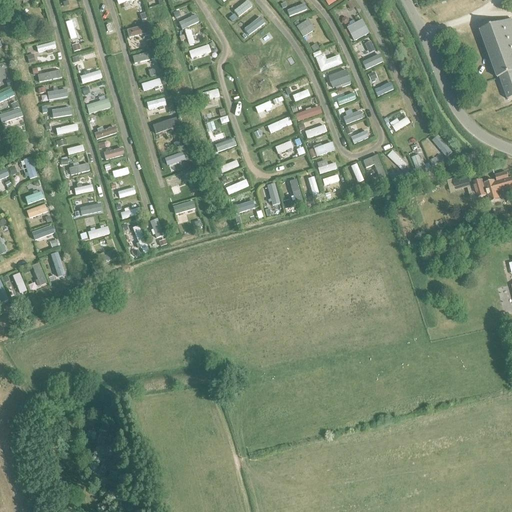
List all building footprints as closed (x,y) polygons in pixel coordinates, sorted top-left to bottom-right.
[(323,0),(322,1),(327,8),(340,0),(323,0)] [(350,0),(345,3),(349,10),(354,7),(350,0)] [(248,1),(233,13),(237,18),(252,6),(248,1)] [(300,3),(283,9),(285,15),(302,8),(300,3)] [(264,17),(248,29),(253,35),(269,23),(264,17)] [(176,27),(179,33),(198,24),(195,18),(176,27)] [(362,18),(347,26),(354,40),(369,32),(362,18)] [(307,20),(295,28),(302,38),(313,31),(307,20)] [(511,21),(511,20),(480,31),(488,55),(497,79),(499,78),(507,100),(511,98),(511,21)] [(71,23),(64,25),(70,42),(76,40),(71,23)] [(148,27),(126,33),(128,40),(150,34),(148,27)] [(230,27),(224,31),(235,47),(241,43),(233,32),(235,31),(233,28),(231,29),(230,27)] [(184,34),(188,48),(194,46),(190,32),(184,34)] [(116,38),(110,40),(113,51),(119,49),(116,38)] [(77,44),(70,46),(72,53),(79,51),(77,44)] [(53,45),(35,49),(36,55),(55,51),(53,45)] [(315,45),(310,48),(313,53),(318,50),(315,45)] [(208,48),(188,54),(190,61),(210,54),(208,48)] [(374,50),(358,58),(361,64),(378,57),(374,50)] [(291,52),(269,65),(273,72),(295,58),(291,52)] [(155,53),(132,59),(134,67),(157,60),(155,53)] [(32,55),(26,57),(28,64),(34,63),(32,55)] [(319,58),(315,59),(316,61),(320,74),(342,66),(338,57),(326,62),(323,56),(321,57),(319,58)] [(95,64),(75,70),(77,77),(97,71),(95,64)] [(346,69),(329,76),(333,88),(350,81),(346,69)] [(385,75),(382,69),(366,76),(369,83),(385,75)] [(209,70),(193,75),(195,82),(211,77),(209,70)] [(47,76),(35,78),(36,84),(62,79),(61,74),(51,76),(50,72),(47,73),(47,76)] [(159,81),(140,87),(142,94),(153,90),(154,93),(159,91),(158,89),(161,88),(159,81)] [(12,91),(0,96),(0,102),(14,96),(12,91)] [(306,92),(292,98),(294,105),(309,99),(306,92)] [(67,94),(51,97),(52,103),(68,100),(67,94)] [(353,96),(336,102),(338,108),(355,102),(353,96)] [(172,103),(166,105),(170,116),(175,114),(172,103)] [(269,104),(254,110),(257,116),(271,110),(269,104)] [(108,105),(87,112),(89,118),(110,111),(108,105)] [(401,105),(385,112),(388,118),(404,111),(401,105)] [(297,117),(299,124),(319,117),(317,110),(297,117)] [(383,110),(379,112),(383,121),(386,119),(387,119),(383,110)] [(71,111),(51,114),(52,120),(72,117),(71,111)] [(0,117),(0,119),(2,125),(21,118),(18,112),(0,117)] [(360,115),(344,121),(346,127),(362,121),(360,115)] [(288,120),(266,129),(269,136),(291,127),(288,120)] [(407,120),(392,129),(395,134),(410,126),(407,120)] [(176,121),(151,129),(154,137),(178,129),(176,121)] [(212,122),(206,124),(208,132),(214,130),(212,122)] [(76,127),(55,132),(56,138),(77,133),(76,127)] [(323,128),(304,135),(307,142),(326,135),(323,128)] [(114,129),(93,136),(95,143),(116,136),(114,129)] [(259,131),(253,134),(255,139),(261,136),(259,131)] [(366,134),(350,141),(353,147),(369,140),(366,134)] [(413,138),(396,146),(399,151),(416,144),(413,138)] [(233,142),(214,148),(217,155),(235,149),(233,142)] [(290,144),(274,150),(277,157),(292,150),(290,144)] [(440,144),(435,148),(437,150),(436,152),(439,155),(441,154),(447,160),(448,158),(451,155),(440,144)] [(331,145),(313,152),(316,160),(334,153),(331,145)] [(81,148),(66,152),(67,158),(83,154),(81,148)] [(121,151),(103,156),(105,163),(123,158),(121,151)] [(398,153),(392,157),(402,172),(408,169),(398,153)] [(182,154),(160,162),(162,167),(184,160),(182,154)] [(377,156),(362,162),(365,169),(374,166),(379,181),(386,178),(377,156)] [(419,158),(411,161),(418,177),(425,174),(423,168),(425,167),(423,162),(421,163),(419,158)] [(36,179),(29,160),(22,163),(29,182),(36,179)] [(236,163),(219,170),(221,176),(238,169),(236,163)] [(73,170),(68,171),(69,178),(88,173),(87,167),(78,169),(77,165),(72,166),(73,170)] [(14,166),(8,169),(11,176),(17,173),(14,166)] [(334,166),(317,171),(319,177),(336,172),(334,166)] [(356,167),(350,169),(357,186),(363,183),(356,167)] [(126,170),(111,174),(113,180),(128,176),(126,170)] [(5,171),(0,173),(0,182),(8,179),(5,171)] [(495,177),(496,183),(494,184),(494,181),(482,184),(481,181),(472,183),(476,199),(487,196),(489,204),(499,201),(497,193),(511,188),(511,178),(508,180),(507,173),(495,177)] [(184,176),(166,183),(168,188),(186,181),(184,176)] [(456,180),(458,188),(470,184),(467,176),(456,180)] [(339,184),(337,178),(322,182),(324,188),(339,184)] [(313,180),(307,181),(312,200),(319,198),(313,180)] [(235,187),(228,190),(231,196),(246,190),(244,183),(238,185),(238,184),(235,185),(235,187)] [(296,183),(289,185),(293,199),(290,200),(291,204),(294,203),(295,206),(302,204),(296,183)] [(76,191),(73,192),(75,198),(92,194),(91,187),(81,190),(81,186),(75,188),(76,191)] [(133,190),(117,195),(119,201),(135,196),(133,190)] [(274,190),(268,191),(269,195),(267,195),(268,200),(270,199),(271,203),(269,203),(270,207),(272,207),(273,209),(279,207),(274,190)] [(40,194),(24,200),(27,208),(43,201),(40,194)] [(288,201),(282,203),(283,209),(284,211),(290,209),(289,208),(288,201)] [(192,204),(172,210),(174,217),(194,212),(192,204)] [(256,205),(238,210),(239,216),(257,211),(256,205)] [(44,207),(25,214),(28,221),(47,214),(44,207)] [(101,215),(100,209),(90,211),(89,207),(83,208),(83,212),(82,212),(83,218),(101,215)] [(124,215),(119,216),(121,222),(141,216),(139,210),(129,213),(128,210),(123,212),(124,215)] [(199,222),(193,225),(195,230),(201,228),(199,222)] [(138,228),(132,231),(137,246),(135,246),(137,251),(139,250),(140,252),(147,249),(138,228)] [(86,235),(87,242),(108,237),(106,230),(103,231),(103,229),(99,230),(99,232),(93,233),(93,231),(89,232),(89,234),(86,235)] [(51,230),(33,236),(35,242),(53,236),(51,230)] [(101,267),(117,259),(114,253),(104,259),(102,255),(99,257),(101,260),(98,261),(101,267)] [(57,255),(49,258),(57,280),(65,277),(57,255)] [(38,266),(31,269),(40,289),(46,286),(38,266)]
